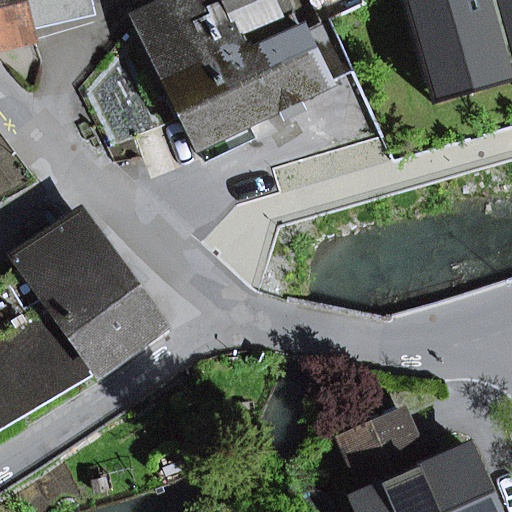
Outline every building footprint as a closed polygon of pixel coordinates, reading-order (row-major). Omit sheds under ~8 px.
[(0,0),(0,9),(26,3),(25,0),(0,0)] [(91,9),(89,0),(25,0),(26,3),(31,23),(91,9)] [(246,45),(251,56),(301,33),(284,0),(199,0),(164,15),(138,27),(169,98),(217,75),(211,62),(246,45)] [(168,0),(160,4),(164,15),(199,0),(168,0)] [(511,0),(393,0),(427,118),(511,93),(511,0)] [(0,9),(0,49),(35,42),(31,23),(26,3),(0,9)] [(388,56),(364,4),(301,33),(251,56),(246,45),(211,62),(217,75),(169,98),(171,101),(176,99),(199,147),(321,91),(320,88),(388,56)] [(99,372),(165,326),(84,214),(17,257),(26,270),(99,372)] [(0,285),(0,431),(99,372),(26,270),(0,285)] [(497,511),(471,451),(427,469),(415,440),(403,414),(344,440),(368,495),(357,500),(361,511),(497,511)]
